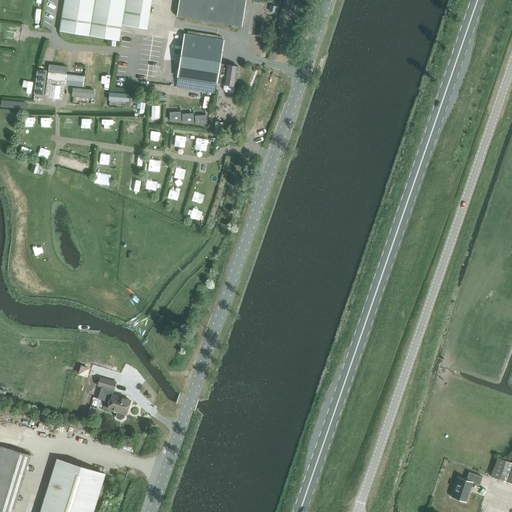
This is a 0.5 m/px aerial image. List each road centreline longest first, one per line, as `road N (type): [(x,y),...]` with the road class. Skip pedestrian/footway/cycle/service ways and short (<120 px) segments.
road 1 (primary): [(299,511),(477,0)]
road 2 (tertiary): [(150,511),(327,0)]
road 3 (unclassified): [(358,511),(511,61)]
